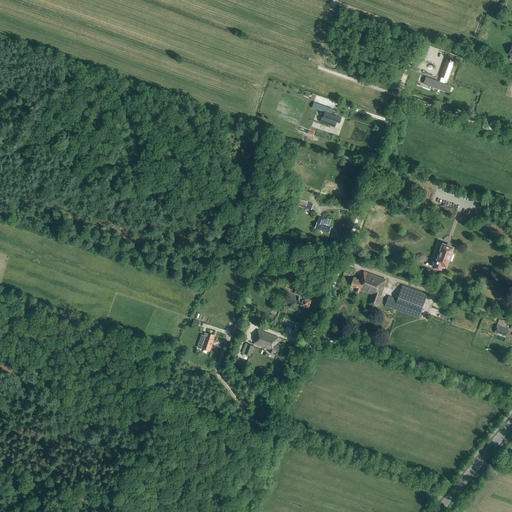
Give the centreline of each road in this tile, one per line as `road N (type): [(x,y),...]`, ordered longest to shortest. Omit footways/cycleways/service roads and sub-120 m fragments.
road 1 (track): [(343,261),(399,100),(511,136)]
road 2 (track): [(511,400),(356,347),(311,341)]
road 3 (track): [(339,268),(246,222),(215,266)]
road 4 (track): [(289,387),(343,261)]
road 5 (track): [(274,436),(243,411),(218,372),(228,336)]
